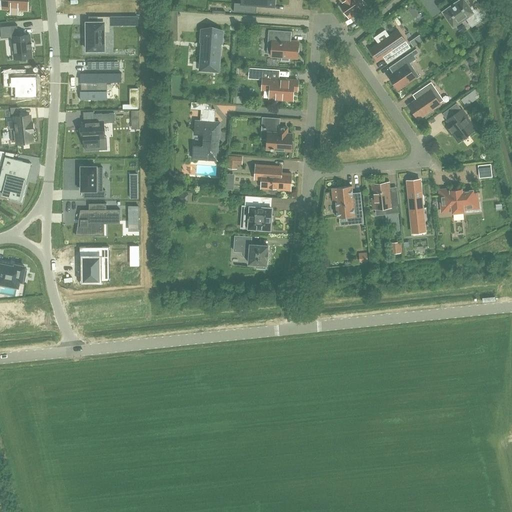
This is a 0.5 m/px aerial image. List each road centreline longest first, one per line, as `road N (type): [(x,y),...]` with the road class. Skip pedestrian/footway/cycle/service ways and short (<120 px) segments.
road 1 (residential): [(350,45),(416,153),(404,166),(310,173)]
road 2 (unclassified): [(71,351),(300,330)]
road 3 (unclassified): [(300,330),(511,308)]
road 4 (residential): [(43,206),(55,58),(51,0)]
road 5 (residential): [(310,173),(317,49),(332,37),(350,45)]
road 6 (residential): [(300,330),(310,173)]
